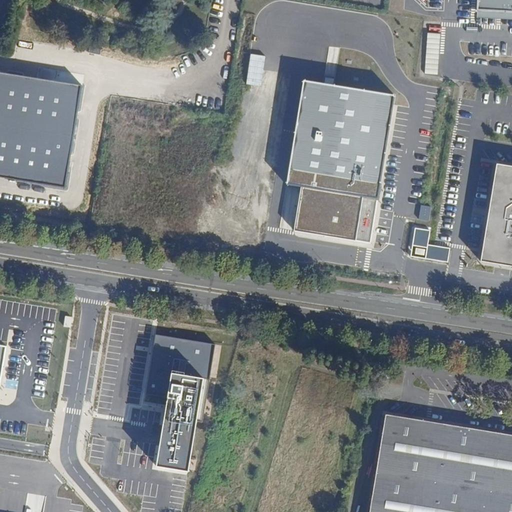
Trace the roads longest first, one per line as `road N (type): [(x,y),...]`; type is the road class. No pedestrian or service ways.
road 1 (secondary): [(0,264),(511,353)]
road 2 (secondary): [(511,327),(0,246)]
